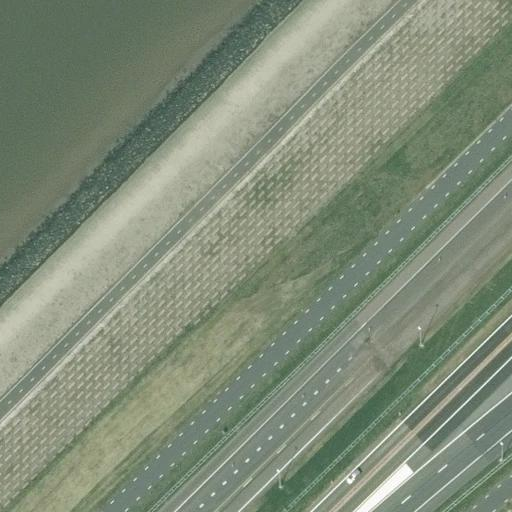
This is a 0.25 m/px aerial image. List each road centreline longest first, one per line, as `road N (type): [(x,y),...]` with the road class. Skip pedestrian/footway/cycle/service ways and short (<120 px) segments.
road 1 (unclassified): [(114,511),(511,119)]
road 2 (motorway): [(511,222),(217,511)]
road 3 (motorway): [(331,511),(511,334)]
road 4 (motorway): [(388,511),(511,411)]
